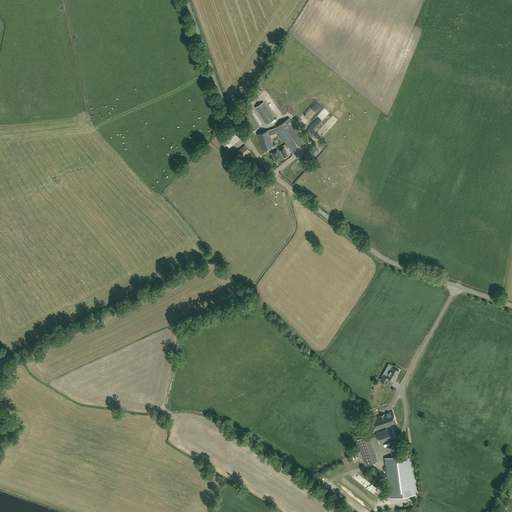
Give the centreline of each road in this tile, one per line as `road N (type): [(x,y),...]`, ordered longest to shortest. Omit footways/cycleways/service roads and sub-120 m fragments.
road 1 (unclassified): [(511,306),(387,260),(274,174),(221,92),(187,0)]
road 2 (track): [(117,511),(163,405),(182,323),(251,288),(292,231),(291,188),(315,161)]
